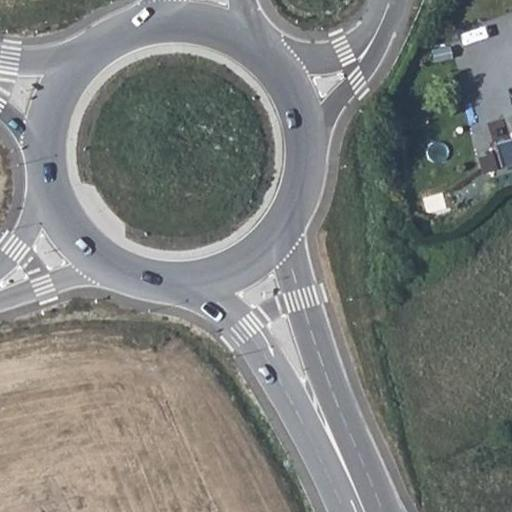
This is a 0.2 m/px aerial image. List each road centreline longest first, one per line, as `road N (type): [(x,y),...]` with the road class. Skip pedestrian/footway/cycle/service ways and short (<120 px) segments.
road 1 (primary): [(371,511),(306,303),(289,211)]
road 2 (primary): [(195,279),(273,360),(371,511)]
road 3 (primary): [(195,279),(250,256),(289,211)]
